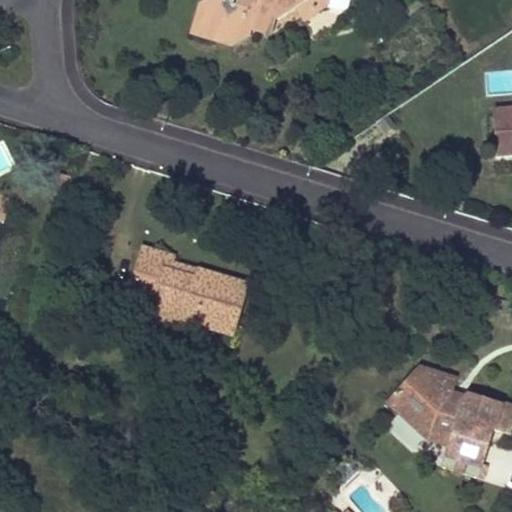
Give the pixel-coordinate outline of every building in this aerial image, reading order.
[(274,16),(279,17),(296,6),(305,0),(310,0),(316,6),(321,3),(327,6),(328,0),(224,0),(224,1),(222,0),(202,0),(196,5),(188,32),(234,45),(249,34),(251,29),(269,34),(274,16)] [(305,0),(296,6),(304,13),(327,6),(321,3),(316,6),(310,0),(305,0)] [(511,109),(492,111),(494,153),(511,152),(511,109)] [(73,179),(61,175),(53,199),(65,203),(73,179)] [(234,330),(247,286),(194,271),(192,279),(169,272),(171,263),(173,258),(140,249),(131,279),(162,288),(157,305),(155,310),(196,322),(196,319),(234,330)] [(192,279),(194,271),(171,263),(169,272),(192,279)] [(162,288),(131,279),(126,295),(157,305),(162,288)] [(196,322),(155,310),(153,317),(194,328),(196,322)] [(477,478),(484,454),(491,430),(509,435),(511,425),(511,407),(467,394),(458,404),(447,400),(454,380),(417,368),(385,401),(425,436),(432,428),(451,434),(447,444),(439,467),(477,478)] [(432,428),(425,436),(447,444),(451,434),(432,428)]
